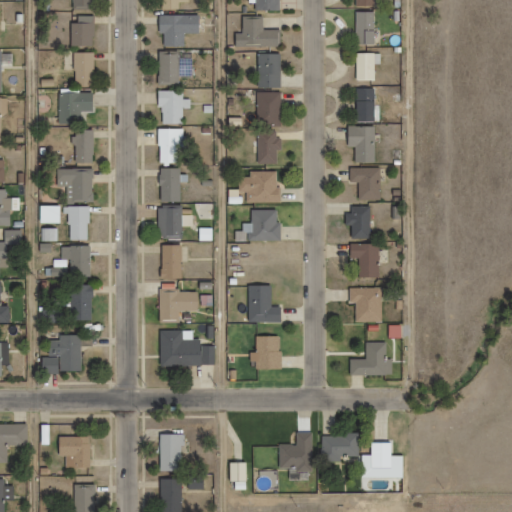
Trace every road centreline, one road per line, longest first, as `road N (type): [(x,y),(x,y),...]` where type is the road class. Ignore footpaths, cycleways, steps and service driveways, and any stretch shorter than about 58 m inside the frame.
road 1 (residential): [(126,511),(125,0)]
road 2 (residential): [(0,398),(400,397)]
road 3 (residential): [(316,397),(314,0)]
